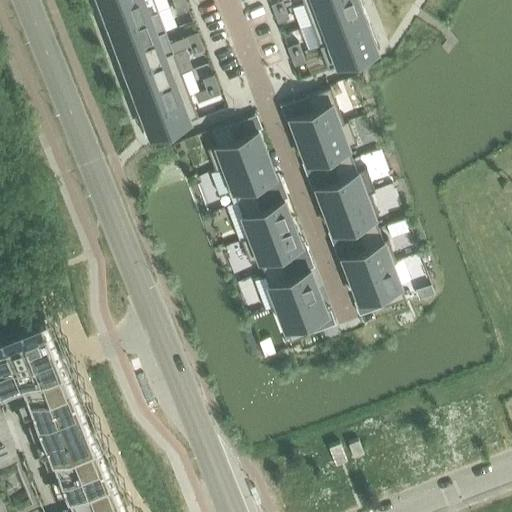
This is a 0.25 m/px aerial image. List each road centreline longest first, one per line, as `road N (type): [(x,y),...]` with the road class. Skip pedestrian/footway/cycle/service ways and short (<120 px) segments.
road 1 (unclassified): [(229,511),(24,0)]
road 2 (residential): [(347,324),(226,0)]
